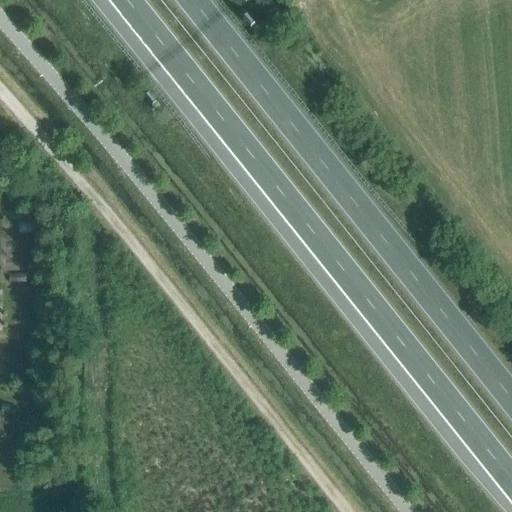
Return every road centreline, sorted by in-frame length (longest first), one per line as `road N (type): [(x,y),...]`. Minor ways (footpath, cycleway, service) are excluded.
road 1 (trunk): [(124,0),(511,482)]
road 2 (track): [(0,94),(339,511)]
road 3 (trunk): [(511,401),(189,0)]
